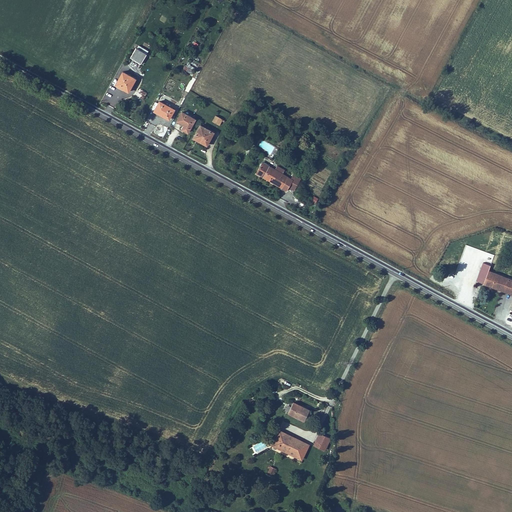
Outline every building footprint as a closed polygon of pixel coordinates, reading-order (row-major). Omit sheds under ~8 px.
[(138,49),(132,59),(142,65),(148,55),(138,49)] [(125,72),(118,84),(130,91),(137,79),(125,72)] [(160,101),(155,110),(171,118),(175,109),(160,101)] [(183,128),(189,131),(196,119),(184,112),(179,120),(185,124),(183,128)] [(217,116),(214,121),(221,124),(224,119),(217,116)] [(201,125),(194,139),(207,146),(214,132),(201,125)] [(271,167),(262,162),(257,170),(263,174),(262,176),(285,191),(287,187),(293,191),(300,180),(292,175),(289,180),(282,175),(283,172),(276,168),(274,172),(270,169),(271,167)] [(475,281),(511,294),(511,279),(487,270),(489,265),(482,263),(475,281)] [(309,415),(310,413),(308,411),(309,410),(293,402),(288,412),(295,415),(304,420),(307,414),(309,415)] [(309,444),(279,430),(272,445),(302,459),(309,444)] [(326,446),(330,438),(319,433),(316,441),(326,446)] [(326,446),(316,441),(314,445),(324,450),(326,446)]
